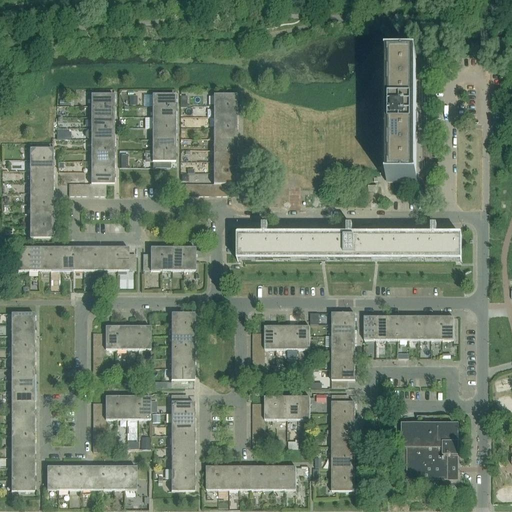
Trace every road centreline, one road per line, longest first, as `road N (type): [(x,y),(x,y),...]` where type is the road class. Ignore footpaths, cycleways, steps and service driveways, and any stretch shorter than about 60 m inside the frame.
road 1 (residential): [(240,303),(482,303)]
road 2 (residential): [(80,401),(80,303),(216,303)]
road 3 (residential): [(449,217),(216,217)]
road 4 (residential): [(482,119),(482,80),(450,80),(449,217)]
road 5 (residential): [(452,407),(370,406),(370,372),(452,372)]
road 6 (residential): [(80,401),(44,401),(44,453),(80,452)]
road 7 (residential): [(240,401),(204,400),(204,452),(240,452)]
